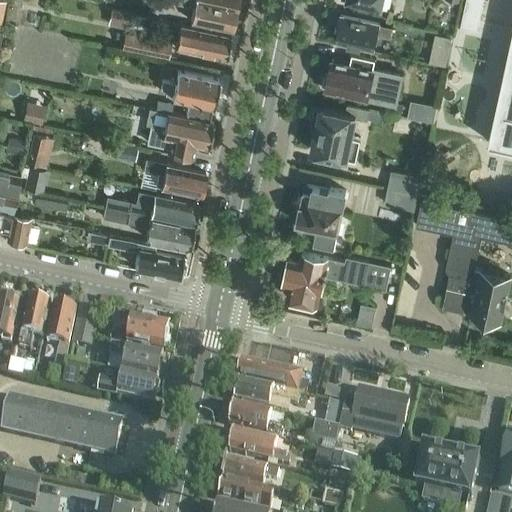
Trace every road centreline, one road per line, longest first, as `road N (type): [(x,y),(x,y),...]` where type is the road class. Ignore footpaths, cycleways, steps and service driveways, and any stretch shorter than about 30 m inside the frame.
road 1 (residential): [(511,382),(243,324),(219,312)]
road 2 (residential): [(240,209),(266,214),(312,0)]
road 3 (tertiary): [(219,312),(0,258)]
road 4 (secondary): [(240,209),(285,0)]
road 5 (residential): [(260,0),(216,203)]
road 6 (secondary): [(191,440),(219,312)]
